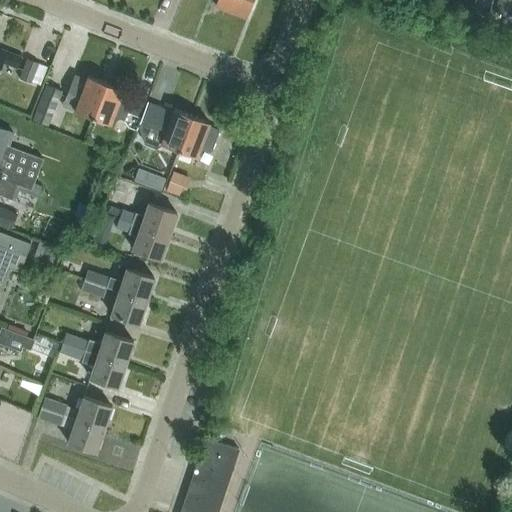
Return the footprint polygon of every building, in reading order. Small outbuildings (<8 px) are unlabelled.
[(216,0),(215,5),(245,17),(251,0),(216,0)] [(474,0),(470,10),(485,17),(491,0),(474,0)] [(496,0),(492,11),(503,15),(509,0),(496,0)] [(511,0),(509,0),(500,22),(511,27),(511,0)] [(17,67),(21,56),(1,49),(0,50),(0,64),(1,62),(17,67)] [(39,86),(47,66),(25,58),(17,78),(39,86)] [(92,116),(105,82),(87,75),(85,79),(74,75),(66,96),(77,100),(74,110),(92,116)] [(124,118),(132,97),(121,93),(123,89),(105,82),(92,116),(109,123),(113,114),(124,118)] [(31,120),(48,126),(62,91),(45,85),(31,120)] [(173,108),(171,112),(146,103),(137,125),(142,137),(144,142),(154,146),(160,144),(161,143),(178,150),(191,115),(173,108)] [(191,115),(178,150),(195,156),(199,147),(210,151),(218,130),(207,126),(208,122),(191,115)] [(33,182),(42,158),(8,145),(13,132),(0,127),(0,194),(10,199),(16,184),(9,181),(11,174),(33,182)] [(189,178),(172,171),(164,190),(182,197),(189,178)] [(166,179),(155,175),(150,188),(161,193),(166,179)] [(168,235),(176,212),(148,202),(143,215),(133,211),(133,212),(120,208),(117,217),(140,225),(168,235)] [(16,213),(0,206),(0,224),(10,228),(16,213)] [(104,213),(100,224),(110,228),(114,217),(104,213)] [(168,235),(140,225),(117,217),(114,227),(126,232),(126,233),(136,236),(131,248),(160,258),(168,235)] [(10,268),(19,271),(30,242),(0,230),(0,300),(4,290),(2,289),(10,268)] [(52,264),(58,248),(38,241),(33,257),(52,264)] [(85,268),(82,279),(106,287),(106,286),(118,290),(118,291),(145,300),(146,300),(153,277),(125,268),(121,281),(109,277),(85,268)] [(82,279),(79,288),(102,297),(106,287),(82,279)] [(118,291),(110,314),(138,323),(146,300),(145,300),(118,291)] [(4,328),(0,326),(0,343),(19,351),(21,347),(29,350),(33,339),(25,336),(4,328)] [(84,350),(96,354),(125,363),(132,340),(104,331),(100,344),(64,332),(61,342),(84,350)] [(96,354),(84,350),(61,342),(57,352),(93,364),(96,354)] [(117,386),(125,363),(96,354),(93,364),(89,377),(117,386)] [(82,395),(74,418),(103,428),(111,405),(82,395)] [(42,396),(38,406),(63,415),(66,405),(42,396)] [(95,451),(103,428),(74,418),(63,415),(38,406),(35,417),(71,429),(67,442),(95,451)] [(179,511),(217,511),(238,449),(204,437),(179,511)]
